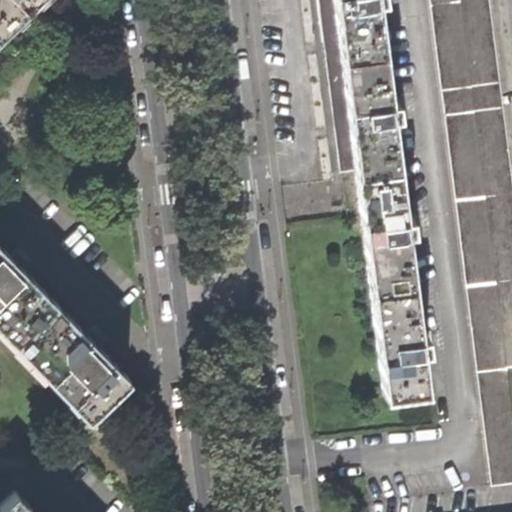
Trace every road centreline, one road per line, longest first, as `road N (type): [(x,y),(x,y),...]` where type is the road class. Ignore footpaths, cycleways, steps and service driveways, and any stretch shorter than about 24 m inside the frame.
road 1 (residential): [(145,0),(183,294)]
road 2 (residential): [(256,285),(221,0)]
road 3 (residential): [(284,511),(256,285)]
road 4 (residential): [(183,294),(210,511)]
road 5 (unknown): [(33,204),(161,361)]
